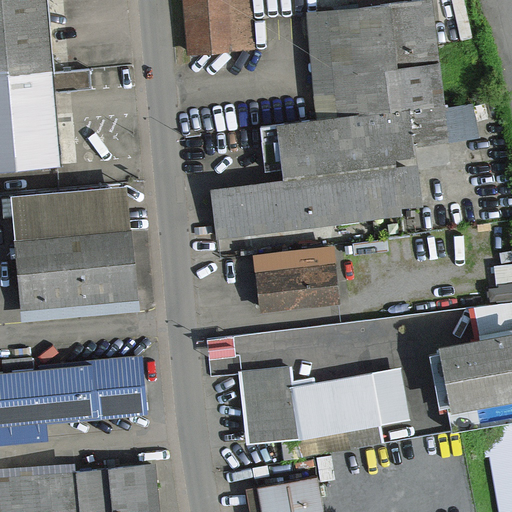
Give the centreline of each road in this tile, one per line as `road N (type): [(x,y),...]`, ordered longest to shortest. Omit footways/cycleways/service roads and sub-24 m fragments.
road 1 (residential): [(205,511),(153,0)]
road 2 (unknown): [(161,88),(307,63)]
